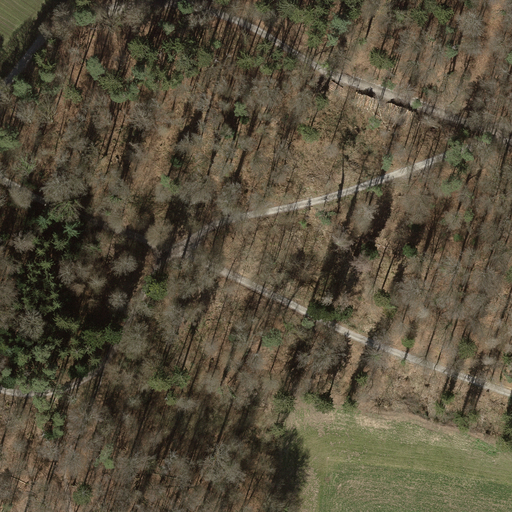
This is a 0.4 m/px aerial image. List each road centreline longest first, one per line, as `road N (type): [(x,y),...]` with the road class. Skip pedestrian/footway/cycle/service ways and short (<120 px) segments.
road 1 (track): [(0,88),(65,21),(169,3),(225,15),(323,69),(511,139)]
road 2 (track): [(169,246),(360,338),(511,393)]
road 3 (track): [(169,246),(216,223),(439,158),(511,128)]
road 4 (track): [(0,177),(39,200),(169,246)]
road 5 (track): [(101,368),(69,476),(74,511)]
road 6 (track): [(101,368),(169,246)]
